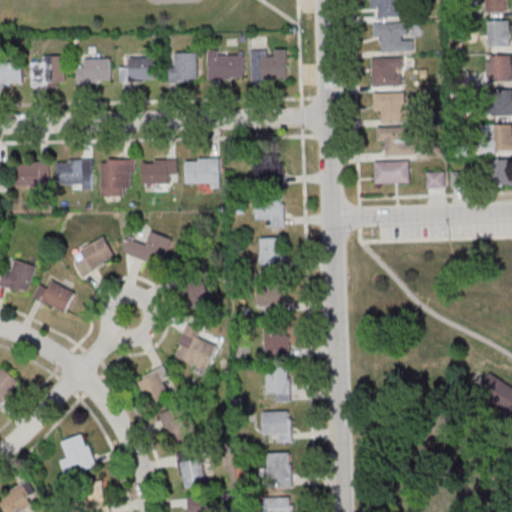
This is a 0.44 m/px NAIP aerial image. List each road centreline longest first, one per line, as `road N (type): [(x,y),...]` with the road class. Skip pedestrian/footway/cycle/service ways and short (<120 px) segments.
road 1 (residential): [(341,511),(325,0)]
road 2 (residential): [(329,117),(0,122)]
road 3 (residential): [(146,511),(140,470),(118,421),(77,371),(37,341),(0,327)]
road 4 (residential): [(511,209),(332,216)]
